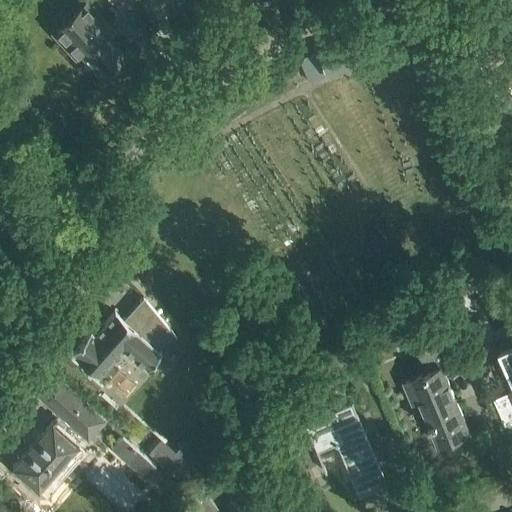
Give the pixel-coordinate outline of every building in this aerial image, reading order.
[(86,0),(52,31),(77,59),(83,54),(90,61),(103,76),(125,56),(106,35),(112,29),(86,0)] [(318,49),(299,59),(309,81),(326,75),(325,73),(360,63),(377,58),(378,60),(397,55),(389,29),(353,39),(318,49)] [(253,83),(229,101),(237,112),(260,94),(253,83)] [(176,335),(143,296),(124,318),(115,310),(95,333),(91,329),(71,352),(98,375),(122,347),(151,372),(166,355),(158,348),(172,332),(174,336),(176,335)] [(443,367),(455,362),(449,347),(462,342),(453,320),(428,330),(427,328),(412,334),(423,360),(430,358),(430,364),(433,370),(406,381),(414,400),(421,397),(431,424),(439,443),(469,430),(461,412),(443,367)] [(493,397),(506,424),(507,424),(511,421),(511,339),(497,347),(511,377),(511,388),(500,394),(493,397)] [(78,443),(84,436),(88,439),(106,419),(52,372),(35,391),(58,413),(12,465),(38,488),(69,454),(76,461),(86,450),(78,443)] [(384,477),(375,459),(356,413),(346,418),(342,406),(305,422),(324,467),(332,465),(354,497),(372,485),(371,482),(382,477),(383,477),(384,477)] [(122,434),(112,446),(118,451),(128,460),(144,474),(155,463),(122,434)] [(184,443),(164,466),(182,481),(201,458),(184,443)] [(253,499),(236,511),(267,511),(275,506),(262,491),(253,499)]
